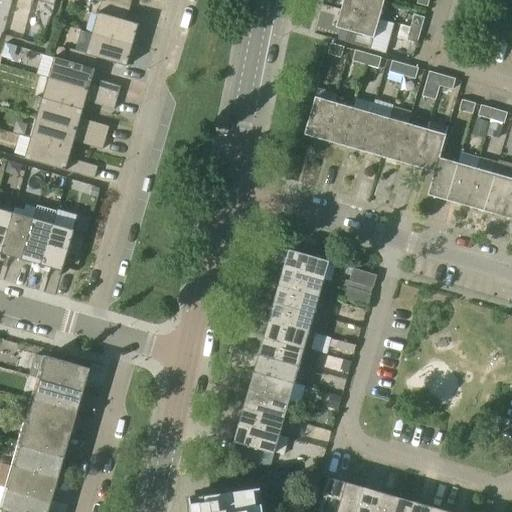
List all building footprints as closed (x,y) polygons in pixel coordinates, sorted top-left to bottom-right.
[(139,0),(146,2),(146,0),(101,0),(102,1),(130,9),(132,0),(139,0)] [(379,19),(385,0),(382,0),(344,0),(342,8),(379,19)] [(127,21),(130,9),(102,1),(92,32),(133,45),(139,24),(127,21)] [(375,34),(379,19),(342,8),(337,28),(348,31),(345,42),(380,52),(384,36),(375,34)] [(421,31),(425,17),(415,14),(411,28),(421,31)] [(418,43),(421,31),(411,28),(407,40),(418,43)] [(127,66),(133,45),(92,32),(86,53),(71,49),(67,60),(95,68),(98,58),(127,66)] [(331,43),(328,54),(341,58),(345,47),(331,43)] [(366,65),(369,54),(356,51),(353,61),(366,65)] [(379,68),(382,58),(369,54),(366,65),(363,76),(375,79),(378,68),(379,68)] [(95,68),(67,60),(54,57),(48,78),(118,98),(121,86),(93,78),(96,69),(95,68)] [(403,75),(406,65),(394,61),(391,72),(403,75)] [(416,79),(419,69),(406,65),(403,75),(416,79)] [(438,93),(444,76),(431,72),(424,96),(436,100),(438,93)] [(453,89),(456,79),(444,76),(438,93),(448,96),(451,89),(453,89)] [(114,109),(118,98),(48,78),(42,98),(83,110),(86,101),(114,109)] [(324,140),(335,103),(316,97),(305,135),(324,140)] [(81,118),(83,110),(42,98),(37,118),(106,138),(110,127),(81,118)] [(472,114),(475,104),(463,100),(460,110),(472,114)] [(343,146),(353,108),(335,103),(324,140),(343,146)] [(491,119),(494,109),(482,105),(479,116),(491,119)] [(361,151),(372,113),(353,108),(343,146),(361,151)] [(507,113),(494,109),(491,119),(505,123),(507,113)] [(380,156),(391,119),(372,113),(361,151),(380,156)] [(103,150),(106,138),(37,118),(31,138),(71,150),(74,141),(103,150)] [(398,162),(409,124),(391,119),(380,156),(398,162)] [(472,135),(484,138),(488,123),(477,119),(472,135)] [(492,121),(488,135),(499,138),(503,124),(492,121)] [(417,167),(428,129),(409,124),(398,162),(417,167)] [(440,158),(447,135),(428,129),(417,167),(435,172),(436,172),(440,158)] [(69,158),(71,150),(31,138),(25,159),(66,171),(66,170),(94,178),(98,166),(69,158)] [(458,163),(440,158),(436,172),(435,172),(428,195),(447,201),(458,163)] [(447,201),(466,206),(477,169),(458,163),(447,201)] [(495,174),(477,169),(466,206),(485,212),(495,174)] [(485,212),(503,217),(511,186),(511,178),(495,174),(485,212)] [(511,186),(503,217),(511,219),(511,186)] [(0,252),(1,253),(13,212),(0,208),(0,252)] [(20,258),(32,217),(13,212),(1,253),(20,258)] [(40,264),(52,223),(32,217),(20,258),(40,264)] [(75,230),(52,223),(40,264),(61,270),(60,270),(63,271),(75,230)] [(330,262),(330,261),(290,250),(284,268),(324,280),(330,281),(336,264),(330,262)] [(330,282),(330,281),(324,280),(284,268),(279,285),(320,297),(324,280),(330,282)] [(373,288),(377,276),(377,275),(355,268),(351,281),(373,288)] [(315,314),(320,297),(279,285),(275,302),(315,314)] [(372,294),(349,287),(345,300),(368,306),(372,294)] [(310,332),(315,314),(275,302),(270,320),(310,332)] [(309,334),(310,332),(270,320),(265,337),(305,349),(311,350),(315,336),(309,334)] [(300,366),(305,349),(265,337),(259,355),(300,366)] [(357,347),(337,341),(335,348),(355,354),(357,347)] [(29,376),(40,379),(83,391),(89,370),(90,370),(90,369),(47,356),(47,357),(35,354),(29,376)] [(295,384),(295,383),(300,366),(259,355),(255,372),(295,384)] [(255,372),(250,389),(290,401),(294,402),(299,384),(295,383),(295,384),(255,372)] [(40,379),(34,401),(77,413),(83,391),(40,379)] [(285,418),(290,401),(250,389),(245,407),(285,418)] [(34,401),(28,423),(70,435),(77,413),(34,401)] [(280,435),(285,418),(245,407),(240,424),(280,435)] [(28,423),(21,445),(64,457),(70,435),(28,423)] [(275,454),(280,435),(240,424),(235,442),(275,454)] [(21,445),(15,467),(58,479),(64,457),(21,445)] [(15,467),(9,489),(8,490),(51,502),(58,479),(15,467)] [(336,511),(345,482),(329,477),(318,511),(336,511)] [(355,511),(363,487),(345,482),(336,511),(355,511)] [(5,487),(0,503),(0,509),(9,511),(48,511),(51,502),(8,490),(9,489),(5,487)] [(374,511),(380,492),(363,487),(355,511),(374,511)] [(263,511),(263,503),(257,504),(255,490),(257,490),(256,488),(206,496),(207,501),(192,503),(192,502),(191,502),(192,511),(263,511)] [(392,511),(397,497),(380,492),(374,511),(392,511)] [(411,511),(415,502),(397,497),(392,511),(411,511)] [(430,511),(432,507),(415,502),(411,511),(430,511)]
